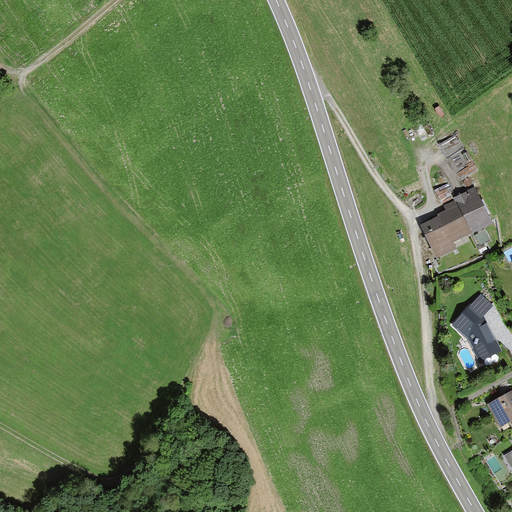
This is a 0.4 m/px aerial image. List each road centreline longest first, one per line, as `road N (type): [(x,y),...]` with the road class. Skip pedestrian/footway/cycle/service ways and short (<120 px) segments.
road 1 (track): [(0,429),(94,480),(126,483),(158,451),(220,307),(25,92),(28,68)]
road 2 (secondary): [(475,511),(405,373),(276,0)]
road 3 (track): [(308,88),(326,95),(413,220),(433,405),(426,422)]
